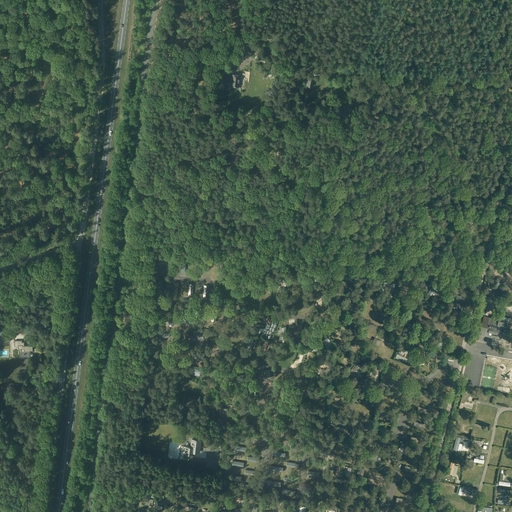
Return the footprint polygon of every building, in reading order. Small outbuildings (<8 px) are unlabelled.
[(230,86),(238,87),(240,75),(232,74),(231,77),(225,76),(224,84),(231,84),(230,86)] [(265,273),(261,285),(266,287),(270,275),(265,273)] [(285,278),(276,275),(273,287),(277,288),(279,281),(284,282),(285,278)] [(428,293),(431,295),(434,290),(440,293),(442,290),(433,284),(428,293)] [(483,319),(480,333),(502,339),(505,328),(510,329),(511,322),(511,313),(511,317),(497,314),(498,306),(487,304),(483,319)] [(393,317),(389,328),(392,330),(397,319),(393,317)] [(154,318),(150,320),(156,331),(160,329),(154,318)] [(293,334),(304,331),(302,324),(291,327),(293,334)] [(442,336),(434,345),(438,348),(445,339),(442,336)] [(328,337),(323,340),(329,350),(335,347),(328,337)] [(378,346),(381,340),(374,337),(371,343),(378,346)] [(33,345),(24,345),(24,342),(22,342),(22,340),(14,340),(14,346),(18,346),(18,350),(19,350),(19,357),(20,357),(20,358),(24,358),(24,357),(30,357),(30,354),(30,350),(33,350),(33,345)] [(397,354),(395,357),(407,362),(408,358),(397,354)] [(352,368),(355,371),(359,366),(364,370),(367,366),(359,360),(352,368)] [(307,379),(300,378),(298,385),(305,387),(307,379)] [(341,398),(335,396),(333,404),(340,405),(341,398)] [(184,404),(185,404),(184,405),(188,407),(190,402),(195,404),(197,401),(192,399),(189,397),(186,401),(185,400),(184,404)] [(408,421),(410,414),(403,412),(401,420),(408,421)] [(330,415),(328,419),(338,424),(340,420),(330,415)] [(200,440),(192,439),(191,447),(185,446),(184,456),(192,457),(193,451),(199,452),(200,440)] [(403,443),(401,446),(409,454),(412,451),(403,443)] [(380,456),(379,451),(371,453),(373,463),(378,462),(376,457),(380,456)]
